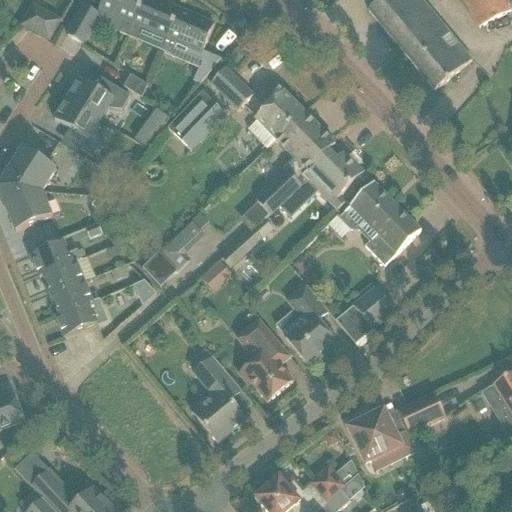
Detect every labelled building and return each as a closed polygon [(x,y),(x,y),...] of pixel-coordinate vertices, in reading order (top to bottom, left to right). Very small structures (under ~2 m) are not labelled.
[(128,38),(144,0),(103,0),(98,12),(124,23),(119,35),(128,38)] [(179,11),(152,0),(144,0),(128,38),(137,42),(142,30),(166,41),(167,41),(179,11)] [(384,0),(369,13),(435,93),(472,62),(420,0),(384,0)] [(460,0),(477,30),(511,11),(506,0),(460,0)] [(83,46),(99,17),(84,8),(67,37),(83,46)] [(214,26),(179,11),(167,41),(166,41),(161,52),(171,57),(176,45),(201,56),(214,26)] [(57,28),(43,19),(30,12),(22,27),(35,34),(49,43),(57,28)] [(230,59),(238,67),(246,58),(237,51),(230,59)] [(208,78),(220,62),(206,56),(198,74),(208,78)] [(208,86),(237,114),(254,96),(225,69),(208,86)] [(147,87),(131,77),(123,89),(142,100),(147,87)] [(121,112),(130,98),(118,90),(111,100),(79,81),(66,101),(101,122),(108,110),(121,112)] [(283,93),(256,120),(255,121),(256,123),(247,130),(267,151),(276,142),(293,160),(284,169),(287,175),(256,204),(270,219),(308,184),(302,178),(328,153),(335,146),(283,93)] [(202,95),(168,131),(190,152),(224,116),(202,95)] [(101,122),(66,101),(54,122),(86,141),(80,152),(92,159),(101,145),(93,134),(101,122)] [(158,112),(150,124),(162,133),(171,121),(158,112)] [(0,191),(41,195),(56,171),(23,151),(0,186),(0,191)] [(336,162),(328,153),(302,178),(308,184),(337,213),(345,205),(339,199),(364,175),(344,155),(336,162)] [(350,209),(339,219),(351,232),(359,232),(370,242),(364,248),(371,254),(385,268),(421,233),(406,219),(374,185),(359,199),(350,209)] [(52,219),(41,195),(0,191),(0,197),(15,234),(52,219)] [(105,191),(98,199),(104,204),(111,196),(105,191)] [(98,199),(92,207),(98,212),(104,204),(98,199)] [(142,272),(158,288),(174,272),(176,275),(190,261),(185,257),(204,238),(191,224),(142,272)] [(98,225),(85,230),(89,240),(102,235),(98,225)] [(254,231),(222,261),(230,270),(263,241),(254,231)] [(39,280),(43,278),(42,278),(72,266),(72,265),(63,244),(30,258),(39,280)] [(118,248),(107,252),(110,260),(121,256),(118,248)] [(299,257),(289,267),(298,276),(304,270),(304,263),(299,257)] [(42,278),(43,278),(51,297),(84,284),(76,263),(72,265),(72,266),(42,278)] [(51,297),(59,317),(88,305),(89,306),(93,305),(84,284),(51,297)] [(147,286),(138,289),(145,306),(156,296),(147,286)] [(305,325),(285,341),(307,367),(325,352),(327,355),(338,346),(319,323),(329,315),(307,288),(288,304),(305,325)] [(336,322),(343,331),(355,346),(395,313),(376,289),(336,322)] [(59,317),(55,318),(64,340),(97,327),(89,306),(88,305),(59,317)] [(242,338),(260,360),(242,374),(254,390),(267,405),(293,384),(280,368),(290,359),(260,323),(242,338)] [(214,401),(207,406),(211,410),(197,421),(218,446),(246,422),(231,403),(241,395),(205,351),(188,366),(195,374),(193,376),(214,401)] [(501,422),(500,423),(511,442),(511,441),(511,375),(494,387),(482,395),(493,412),(494,411),(501,422)] [(398,412),(409,436),(446,420),(435,396),(398,412)] [(22,419),(16,401),(10,403),(9,399),(0,402),(0,432),(19,425),(17,421),(22,419)] [(348,430),(357,448),(366,466),(401,449),(406,460),(418,454),(407,432),(396,437),(384,413),(348,430)] [(334,433),(323,438),(326,445),(332,447),(339,443),(334,433)] [(292,511),(318,511),(320,511),(320,510),(341,492),(341,493),(346,488),(329,469),(303,492),(293,481),(286,487),(279,479),(255,500),(265,511),(290,511),(292,511)] [(48,474),(32,489),(42,501),(52,511),(115,511),(94,490),(93,491),(86,483),(70,498),(48,474)] [(427,478),(417,483),(422,492),(432,487),(427,478)] [(340,511),(350,503),(341,493),(341,492),(320,510),(320,511),(340,511)] [(443,511),(437,499),(428,503),(431,511),(443,511)] [(52,511),(42,501),(30,511),(52,511)]
